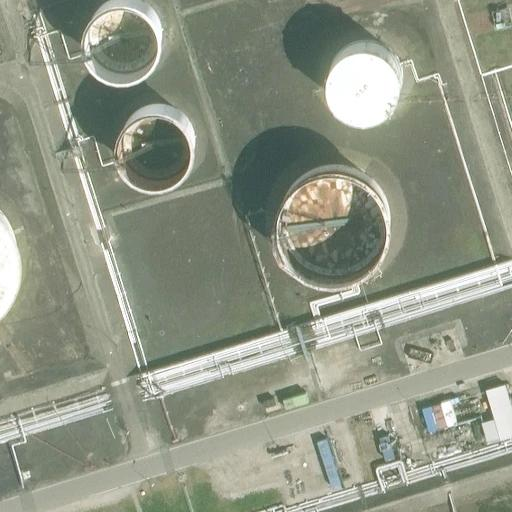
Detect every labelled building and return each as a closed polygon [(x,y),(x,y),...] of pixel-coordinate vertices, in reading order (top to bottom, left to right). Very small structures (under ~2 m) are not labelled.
[(166,29),(166,28),(166,21),(163,13),(160,6),(154,0),(96,0),(97,0),(92,6),(88,12),(86,21),(85,28),(86,35),(88,43),(91,49),(96,56),(101,61),(109,65),(115,68),(124,69),(131,69),(140,67),(146,64),(153,59),(158,53),(163,46),(165,38),(166,29)] [(406,75),(407,74),(406,66),(403,59),(399,52),(394,45),(386,40),(380,37),(372,36),(366,35),(358,37),(351,39),(343,44),(339,48),(335,53),(331,61),(329,68),(328,76),(330,85),(332,92),(336,98),(341,104),(349,109),(355,112),(363,113),(370,113),(377,112),(385,110),(390,107),(396,102),(400,96),(403,90),(406,83),(406,75)] [(201,138),(201,137),(201,131),(199,123),(196,117),(191,110),(184,104),(177,100),(170,97),(160,96),(153,97),(145,99),(139,102),(132,107),(127,113),(123,119),(120,126),(119,136),(119,142),(121,151),(124,158),(129,164),(135,170),(142,174),(149,177),(159,178),(169,177),(176,175),(183,171),(189,167),(194,160),(198,154),(200,146),(201,138)] [(394,217),(394,216),(393,205),(390,195),(386,186),(378,177),(369,169),(360,164),(350,161),(341,160),(328,160),(319,163),(311,167),(300,174),(292,183),(286,194),(283,205),(282,215),(282,226),(285,236),(291,247),(297,254),(305,262),(314,267),(324,271),(336,272),(346,272),(357,269),(367,264),(376,257),(384,248),(389,239),(393,229),(394,217)] [(17,249),(17,248),(16,234),(11,221),(5,209),(0,203),(0,292),(5,287),(12,275),(16,262),(17,249)] [(501,436),(511,433),(511,404),(506,385),(488,391),(501,436)]
